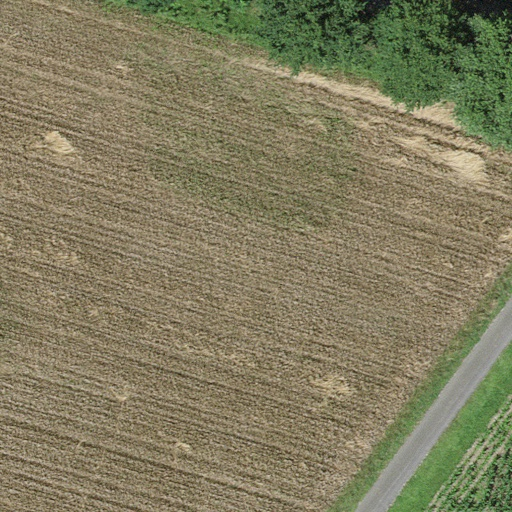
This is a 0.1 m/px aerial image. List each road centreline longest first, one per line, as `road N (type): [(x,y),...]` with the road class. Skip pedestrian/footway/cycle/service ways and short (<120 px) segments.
road 1 (track): [(374,511),(511,328)]
road 2 (track): [(511,46),(358,0)]
